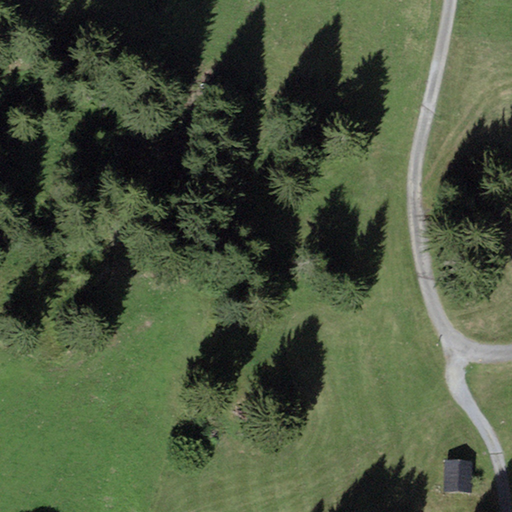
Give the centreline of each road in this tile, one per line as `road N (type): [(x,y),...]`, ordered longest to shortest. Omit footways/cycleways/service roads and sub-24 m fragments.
road 1 (track): [(451,0),(413,199),(417,263),(458,348)]
road 2 (track): [(504,511),(491,440),(457,382),(458,348)]
